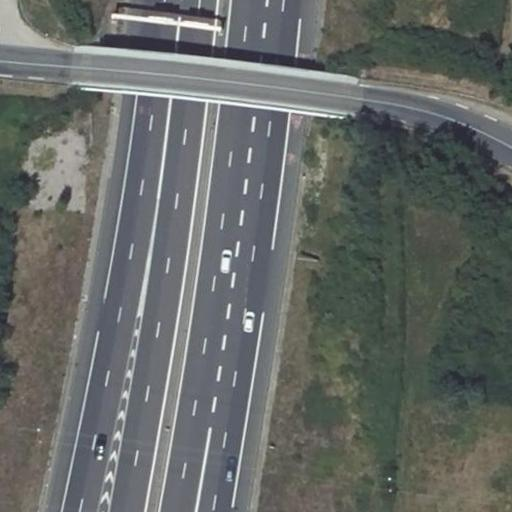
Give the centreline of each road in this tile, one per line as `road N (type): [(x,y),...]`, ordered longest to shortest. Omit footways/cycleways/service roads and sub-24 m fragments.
road 1 (motorway): [(179,19),(78,511)]
road 2 (motorway): [(179,19),(119,511)]
road 3 (tertiary): [(360,98),(69,67)]
road 4 (motorway): [(231,287),(267,0)]
road 5 (motorway): [(183,511),(231,287)]
road 6 (motorway): [(202,511),(231,287)]
road 7 (tertiary): [(360,98),(441,115),(511,147)]
